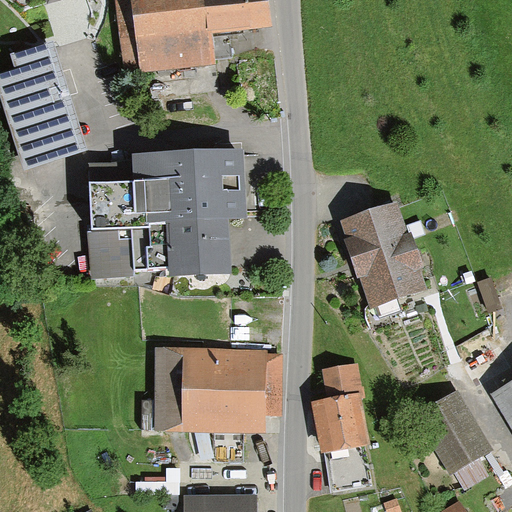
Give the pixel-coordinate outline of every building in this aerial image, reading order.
[(115,0),(126,78),(216,66),(213,40),(273,32),(268,0),(115,0)] [(88,156),(53,46),(10,60),(15,74),(0,78),(0,101),(24,177),(88,156)] [(234,158),(121,162),(122,189),(70,191),(72,236),(83,236),(85,280),(226,275),(224,228),(237,228),(234,158)] [(388,205),(332,229),(367,310),(423,286),(388,205)] [(269,353),(154,352),(154,435),(266,436),(266,421),(280,421),(281,358),(269,358),(269,353)] [(324,456),(364,450),(353,375),(313,381),(324,456)] [(511,382),(491,395),(511,430),(511,382)] [(417,417),(449,470),(491,445),(459,392),(417,417)] [(257,511),(258,498),(184,499),(184,511),(257,511)]
